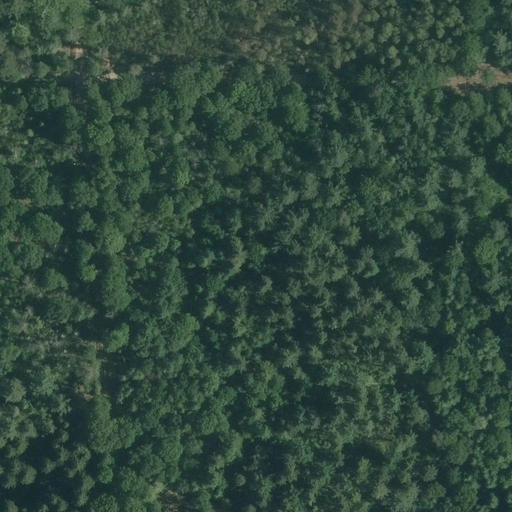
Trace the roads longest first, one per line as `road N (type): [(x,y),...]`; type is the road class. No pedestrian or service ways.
road 1 (track): [(88,0),(87,138),(124,511)]
road 2 (track): [(511,88),(0,82)]
